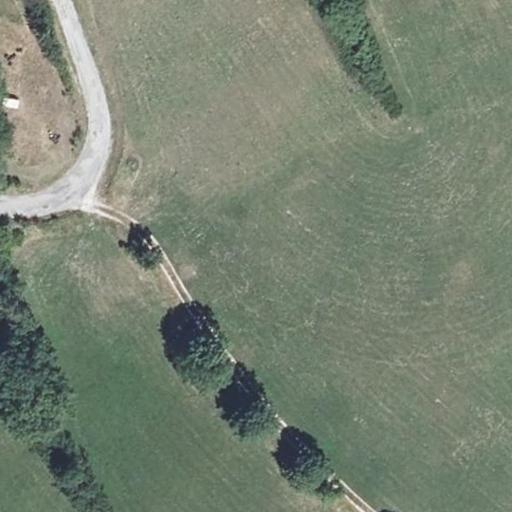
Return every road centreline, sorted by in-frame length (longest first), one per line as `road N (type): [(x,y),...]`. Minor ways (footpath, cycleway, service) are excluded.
road 1 (track): [(70,188),(142,231),(196,312),(321,465),(373,511)]
road 2 (unclassified): [(0,207),(70,188),(95,162),(99,106),(65,0)]
